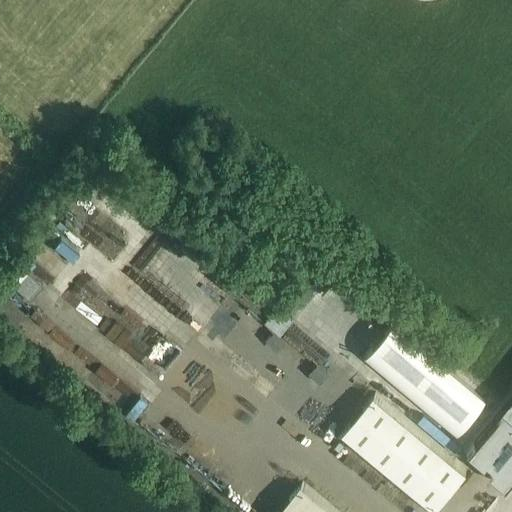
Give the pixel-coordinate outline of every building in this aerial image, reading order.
[(13,270),(10,272),(16,278),(10,284),(22,295),(31,285),(35,280),(17,265),(13,270)] [(335,344),(356,359),(365,346),(344,331),(335,344)] [(433,511),(468,471),(376,394),(337,440),(423,511),(433,511)] [(511,397),(466,453),(483,466),(485,463),(494,470),(491,473),(507,487),(511,481),(511,397)] [(338,511),(302,482),(276,511),(338,511)]
